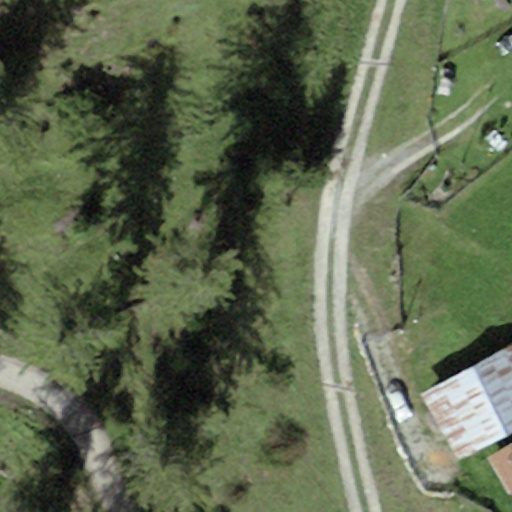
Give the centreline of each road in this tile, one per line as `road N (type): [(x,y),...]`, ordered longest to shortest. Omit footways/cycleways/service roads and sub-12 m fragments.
road 1 (track): [(391,0),(349,161),(334,284),(341,397),(364,511)]
road 2 (track): [(121,511),(88,430),(36,386),(0,373)]
